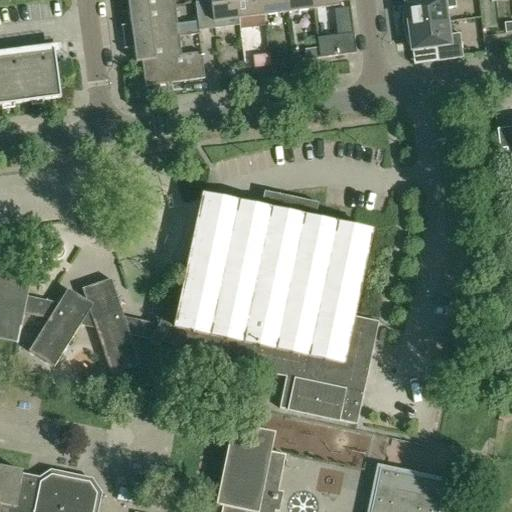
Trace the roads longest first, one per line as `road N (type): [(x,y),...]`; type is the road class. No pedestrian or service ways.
road 1 (residential): [(106,137),(380,100)]
road 2 (unclassified): [(106,137),(86,0)]
road 3 (residential): [(380,100),(511,84)]
